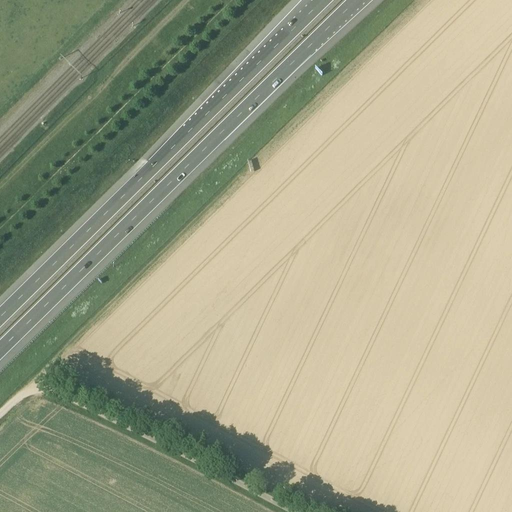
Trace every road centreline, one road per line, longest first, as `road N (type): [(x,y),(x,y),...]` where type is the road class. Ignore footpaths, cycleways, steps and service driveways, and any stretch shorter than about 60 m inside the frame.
road 1 (track): [(0,414),(421,0)]
road 2 (motorway): [(0,355),(356,0)]
road 3 (motorway): [(323,0),(0,318)]
road 4 (unclassified): [(302,511),(39,376)]
road 5 (track): [(0,186),(189,0)]
